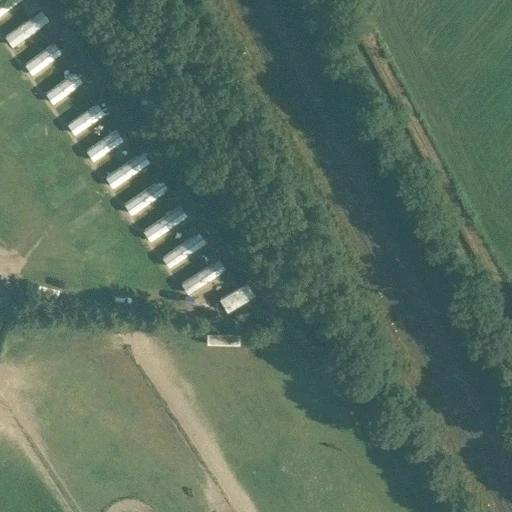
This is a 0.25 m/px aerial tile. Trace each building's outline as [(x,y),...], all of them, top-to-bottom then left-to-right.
[(0,0),(0,11),(17,0),(0,0)] [(42,8),(4,35),(11,45),(49,18),(42,8)] [(23,60),(29,71),(61,54),(56,43),(23,60)] [(51,100),(82,81),(76,71),(45,91),(51,100)] [(99,103),(66,121),(72,131),(104,113),(99,103)] [(149,238),(187,214),(181,204),(143,228),(149,238)] [(168,264),(206,241),(199,231),(161,254),(168,264)] [(219,257),(179,281),(188,295),(228,272),(219,257)] [(247,281),(218,297),(225,310),(254,294),(247,281)]
